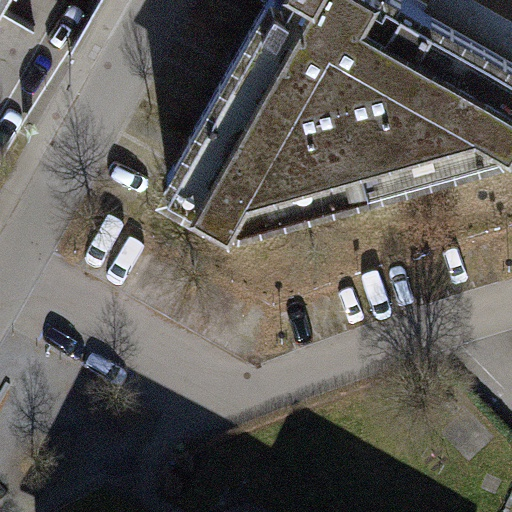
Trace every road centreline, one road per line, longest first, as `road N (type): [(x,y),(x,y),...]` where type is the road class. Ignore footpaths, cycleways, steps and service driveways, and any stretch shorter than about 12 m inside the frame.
road 1 (residential): [(7,271),(224,402),(511,306)]
road 2 (residential): [(161,0),(7,271)]
